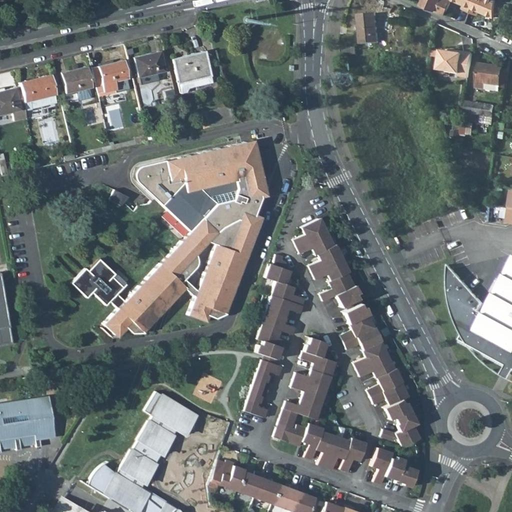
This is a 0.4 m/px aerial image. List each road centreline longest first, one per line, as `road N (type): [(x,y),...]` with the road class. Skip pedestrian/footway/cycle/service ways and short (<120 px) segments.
road 1 (residential): [(450,400),(332,171)]
road 2 (residential): [(354,487),(258,451),(303,321),(316,311)]
road 3 (residential): [(0,65),(175,23),(201,0)]
road 4 (residential): [(354,487),(371,420),(316,311)]
road 5 (tertiary): [(0,42),(182,0)]
road 6 (residential): [(332,171),(316,124),(314,32)]
road 7 (unknown): [(382,267),(461,226),(511,228)]
road 8 (residential): [(316,311),(284,236),(299,195)]
road 9 (residential): [(397,0),(511,49)]
